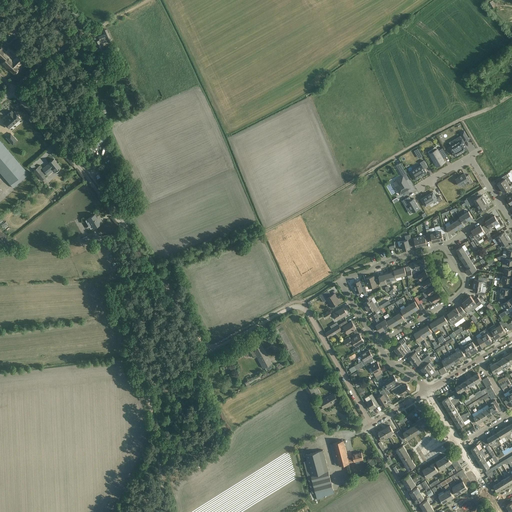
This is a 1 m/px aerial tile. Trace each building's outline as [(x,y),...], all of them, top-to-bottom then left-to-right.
[(112,38),(111,39),(108,32),(104,34),(98,37),(100,41),(96,43),(99,48),(101,47),(103,46),(103,45),(102,45),(101,43),(107,40),(109,44),(113,41),(112,38)] [(1,47),(0,47),(0,57),(4,62),(3,63),(14,73),(19,68),(18,67),(22,62),(17,57),(12,62),(8,58),(9,57),(4,53),(6,51),(1,47)] [(9,117),(4,122),(9,128),(20,118),(19,117),(19,116),(19,115),(18,114),(17,114),(15,112),(14,113),(12,111),(7,115),(9,117)] [(462,152),(467,149),(463,141),(464,140),(465,141),(469,139),(464,131),(460,133),(462,135),(459,137),(461,140),(456,143),(455,141),(451,143),(452,145),(452,146),(449,147),(455,156),(460,153),(462,152)] [(13,145),(18,141),(11,133),(6,137),(13,145)] [(0,171),(13,187),(29,174),(0,139),(0,171)] [(99,145),(95,139),(90,142),(94,148),(99,145)] [(446,154),(442,148),(438,150),(437,149),(429,153),(437,166),(445,162),(442,156),(446,154)] [(49,163),(43,168),(47,173),(53,168),(55,171),(56,172),(57,172),(59,170),(59,169),(60,168),(59,168),(61,167),(54,159),(50,162),(49,163)] [(422,165),(410,172),(415,179),(427,172),(425,169),(428,167),(424,160),(421,163),(422,165)] [(401,162),(397,165),(402,174),(406,172),(407,174),(407,173),(401,162)] [(35,170),(33,171),(41,180),(42,180),(46,177),(40,169),(42,168),(40,165),(35,170)] [(469,174),(466,176),(465,173),(461,175),(461,176),(456,179),(460,186),(468,181),(470,184),(473,182),(469,174)] [(508,183),(511,181),(508,177),(510,176),(508,173),(501,177),(503,180),(498,183),(501,188),(508,183)] [(399,185),(396,187),(400,194),(410,188),(403,176),(396,180),(399,185)] [(509,186),(508,183),(501,188),(504,193),(511,188),(511,189),(511,185),(511,184),(509,186)] [(433,192),(421,199),(425,206),(437,199),(439,202),(443,200),(440,195),(437,197),(433,192)] [(477,205),(485,200),(482,195),(477,198),(476,196),(470,199),(472,202),(474,200),(477,205)] [(409,196),(402,200),(406,207),(409,206),(413,212),(419,208),(414,198),(411,200),(409,196)] [(488,204),(485,200),(477,205),(480,210),(478,211),(479,213),(485,210),(483,208),(488,204)] [(469,211),(464,214),(468,220),(473,218),(470,213),(469,211)] [(95,214),(91,217),(88,218),(93,227),(102,222),(100,219),(98,220),(95,214)] [(464,223),(468,220),(464,214),(459,217),(464,225),(464,223)] [(490,218),(495,226),(499,223),(501,226),(504,224),(499,217),(496,218),(495,215),(490,218)] [(464,225),(459,217),(460,218),(456,221),(460,227),(464,225)] [(492,232),(490,228),(495,226),(490,218),(485,221),(487,224),(484,226),(485,226),(488,231),(489,233),(492,232)] [(455,230),(460,227),(456,221),(451,224),(455,230)] [(455,230),(451,224),(446,227),(450,233),(455,230)] [(481,225),(476,228),(481,235),(485,232),(486,233),(488,231),(485,226),(482,228),(481,225)] [(436,232),(438,241),(444,239),(442,234),(445,233),(444,228),(443,226),(440,227),(441,229),(435,230),(436,232)] [(472,234),(470,236),(472,240),(474,239),(476,243),(477,245),(480,243),(476,238),(481,235),(476,228),(471,230),(474,234),(473,235),(472,234)] [(433,242),(438,241),(436,232),(433,233),(433,231),(430,231),(433,242)] [(495,244),(500,241),(507,236),(505,231),(500,234),(497,236),(496,237),(494,234),(491,236),(489,238),(487,239),(489,241),(493,239),(495,244)] [(410,234),(405,236),(406,240),(401,241),(403,250),(410,248),(410,246),(413,246),(411,238),(410,234)] [(427,234),(419,236),(421,245),(427,244),(426,242),(429,241),(428,236),(427,234)] [(416,246),(421,245),(419,236),(411,238),(413,246),(416,245),(416,246)] [(510,241),(507,236),(500,241),(502,245),(500,247),(501,250),(503,248),(508,246),(506,243),(510,241)] [(511,245),(511,244),(508,246),(503,248),(505,250),(507,251),(506,254),(511,254),(511,245)] [(456,250),(459,255),(465,251),(462,246),(456,250)] [(465,251),(459,255),(462,259),(468,255),(465,251)] [(505,254),(502,255),(497,257),(498,259),(501,259),(502,259),(502,263),(505,263),(511,264),(511,258),(510,258),(511,256),(505,254)] [(465,264),(471,260),(468,255),(462,259),(465,264)] [(416,269),(421,268),(426,267),(424,259),(414,262),(416,269)] [(474,264),(471,260),(465,264),(467,268),(474,264)] [(474,264),(467,268),(466,269),(469,274),(477,269),(474,264)] [(509,265),(503,264),(502,269),(504,269),(503,273),(508,273),(511,273),(511,268),(509,268),(509,265)] [(422,282),(424,281),(422,279),(428,276),(425,271),(418,275),(421,280),(417,282),(418,285),(422,282)] [(499,286),(502,286),(507,287),(508,282),(511,282),(511,280),(511,276),(510,277),(510,276),(503,275),(501,283),(499,283),(499,286)] [(366,278),(368,283),(369,288),(374,286),(374,288),(380,286),(378,279),(375,280),(374,276),(366,278)] [(473,285),(483,286),(486,287),(487,278),(480,277),(480,280),(475,279),(474,281),(473,285)] [(423,292),(424,292),(428,289),(427,286),(433,283),(430,278),(424,281),(422,282),(425,287),(421,290),(423,292)] [(359,292),(361,291),(363,291),(364,293),(367,292),(365,286),(362,287),(360,280),(353,283),(356,293),(358,295),(360,295),(359,292)] [(428,289),(424,292),(426,296),(422,299),(420,301),(419,299),(417,296),(414,298),(416,301),(419,304),(421,303),(423,302),(428,299),(431,297),(433,296),(431,294),(437,290),(434,285),(428,289)] [(482,292),(483,286),(473,285),(472,288),(473,288),(473,290),(478,291),(477,294),(485,295),(485,292),(482,292)] [(500,304),(503,303),(507,300),(505,297),(506,293),(510,294),(511,289),(501,287),(500,295),(499,301),(498,301),(500,304)] [(321,298),(324,302),(328,299),(333,308),(338,305),(337,304),(340,302),(335,293),(331,296),(329,293),(321,298)] [(439,293),(433,296),(431,297),(428,299),(431,304),(434,302),(442,298),(439,293)] [(368,300),(364,303),(365,305),(364,305),(366,308),(374,302),(372,298),(374,297),(373,294),(371,295),(366,298),(368,300)] [(469,295),(466,298),(473,306),(475,308),(475,309),(478,306),(480,309),(483,306),(483,305),(481,303),(482,303),(477,297),(477,298),(474,300),(470,295),(470,296),(469,295)] [(466,298),(462,301),(463,302),(462,302),(466,307),(464,309),(468,312),(469,314),(472,311),(475,308),(473,306),(466,298)] [(507,301),(503,303),(507,310),(505,311),(507,314),(510,312),(511,310),(511,306),(511,305),(511,304),(511,298),(507,301)] [(419,308),(417,304),(415,301),(410,304),(414,311),(419,308)] [(374,302),(366,308),(368,311),(369,312),(372,311),(374,310),(375,312),(376,312),(379,310),(382,308),(384,307),(382,304),(380,306),(377,302),(375,303),(374,302)] [(410,314),(414,311),(410,304),(406,307),(410,314)] [(468,315),(464,310),(461,306),(457,308),(456,307),(452,311),(459,320),(463,317),(466,315),(467,316),(468,315)] [(347,314),(343,307),(334,313),(338,320),(347,314)] [(401,310),(402,312),(405,316),(410,314),(406,307),(401,310)] [(452,325),(459,320),(452,311),(447,314),(450,317),(447,318),(452,324),(452,325)] [(400,312),(396,315),(400,322),(405,319),(400,312)] [(381,322),(378,317),(376,314),(374,315),(376,318),(375,319),(378,323),(376,325),(380,332),(385,329),(381,322)] [(395,325),(400,322),(396,315),(391,318),(395,325)] [(439,318),(443,324),(448,321),(444,315),(439,318)] [(385,319),(386,321),(389,326),(390,328),(395,325),(391,318),(390,316),(385,319)] [(439,327),(443,324),(439,318),(435,321),(439,327)] [(385,329),(389,326),(386,321),(385,319),(381,322),(385,329)] [(346,320),(326,333),(328,337),(331,336),(330,335),(341,328),(341,329),(344,327),(348,333),(356,328),(352,321),(348,323),(346,320)] [(501,324),(496,327),(501,335),(506,332),(503,327),(505,326),(504,323),(503,322),(502,320),(499,322),(501,324)] [(434,330),(439,327),(435,321),(430,324),(434,330)] [(423,328),(427,334),(432,331),(428,325),(423,328)] [(490,327),(488,329),(491,335),(494,333),(497,338),(501,335),(496,327),(495,325),(490,327)] [(419,331),(424,339),(424,338),(423,337),(427,334),(423,328),(419,331)] [(487,333),(482,335),(487,344),(492,341),(489,336),(491,335),(488,329),(486,330),(485,330),(487,333)] [(419,341),(424,339),(419,331),(414,333),(419,341)] [(476,336),(474,337),(477,343),(480,342),(482,347),(487,344),(482,335),(482,336),(480,333),(476,335),(476,336)] [(364,341),(360,334),(352,339),(356,346),(364,341)] [(349,337),(347,338),(343,340),(347,347),(353,343),(349,337)] [(470,339),(467,342),(473,352),(478,349),(475,345),(477,343),(474,337),(470,339)] [(395,349),(394,350),(396,353),(397,352),(397,353),(404,348),(402,344),(405,342),(406,341),(404,338),(397,343),(399,345),(394,349),(395,349)] [(460,342),(459,343),(461,346),(461,347),(464,351),(466,350),(469,355),(473,352),(467,342),(465,339),(460,342)] [(261,344),(253,348),(253,349),(257,355),(263,367),(272,363),(263,348),(261,344)] [(404,348),(397,353),(400,357),(405,353),(407,355),(411,352),(412,351),(410,349),(407,345),(404,348)] [(461,349),(456,352),(460,359),(465,356),(461,349)] [(364,360),(362,361),(354,366),(357,370),(364,365),(369,362),(368,359),(373,356),(369,350),(361,355),(364,360)] [(411,362),(419,356),(416,352),(412,354),(408,358),(409,359),(409,360),(411,362)] [(460,359),(456,352),(452,355),(456,362),(460,359)] [(452,355),(447,358),(451,364),(456,362),(452,355)] [(422,361),(419,356),(411,362),(413,365),(414,365),(415,366),(422,361)] [(421,368),(425,373),(433,366),(429,362),(432,360),(431,357),(424,362),(426,365),(421,368)] [(501,358),(499,359),(504,368),(506,366),(507,369),(510,367),(504,357),(501,359),(501,358)] [(446,367),(451,364),(447,358),(442,361),(446,367)] [(502,369),(504,368),(499,359),(497,360),(497,361),(495,363),(501,373),(503,371),(502,369)] [(372,374),(374,373),(376,377),(383,373),(381,370),(382,369),(378,362),(371,366),(372,367),(369,369),(372,374)] [(500,376),(502,374),(501,373),(495,363),(493,364),(492,363),(490,364),(495,373),(497,372),(499,374),(500,376)] [(433,366),(425,373),(428,377),(432,374),(434,377),(439,373),(437,370),(436,371),(433,366)] [(472,376),(476,382),(481,379),(478,373),(472,376)] [(259,374),(247,380),(247,381),(245,382),(247,387),(250,386),(249,383),(257,380),(261,379),(259,374)] [(385,380),(387,384),(384,385),(386,387),(384,389),(385,391),(388,390),(394,386),(392,384),(397,381),(394,375),(385,380)] [(467,380),(470,385),(476,382),(472,376),(467,380)] [(465,389),(470,385),(467,380),(461,383),(465,389)] [(315,391),(311,383),(305,387),(309,394),(315,391)] [(459,392),(465,389),(461,383),(455,387),(459,392)] [(400,384),(396,387),(391,389),(395,395),(399,392),(401,396),(410,390),(407,384),(402,387),(400,384)] [(379,397),(378,398),(381,402),(383,406),(389,403),(386,399),(389,397),(387,393),(386,393),(386,392),(385,391),(384,389),(381,391),(380,392),(380,393),(382,395),(379,397)] [(449,397),(442,401),(446,406),(460,397),(458,394),(456,389),(452,392),(454,394),(449,397)] [(334,393),(320,401),(324,407),(326,406),(327,407),(334,403),(334,402),(338,400),(334,393)] [(369,395),(364,398),(367,403),(369,405),(366,406),(369,410),(371,408),(371,409),(379,405),(380,405),(372,393),(369,395)] [(460,397),(446,406),(449,411),(455,407),(453,404),(462,399),(460,397)] [(499,406),(497,402),(496,400),(490,403),(492,405),(489,407),(493,414),(499,411),(497,407),(499,406)] [(488,417),(493,414),(489,407),(488,404),(482,408),(484,410),(488,417)] [(455,407),(449,411),(452,417),(459,413),(455,407)] [(483,420),(488,417),(484,410),(479,413),(483,420)] [(472,414),(474,416),(478,423),(483,420),(479,413),(477,411),(472,414)] [(459,413),(452,417),(455,422),(462,418),(459,413)] [(462,418),(455,422),(459,427),(465,423),(464,422),(469,418),(472,423),(475,421),(472,416),(470,413),(466,416),(462,418)] [(422,417),(427,424),(432,421),(428,414),(422,417)] [(422,427),(427,424),(422,417),(417,420),(419,423),(421,427),(422,427)] [(423,430),(422,427),(421,427),(419,423),(414,426),(418,433),(423,430)] [(384,429),(389,437),(392,435),(391,434),(394,432),(390,425),(384,429)] [(508,425),(503,429),(509,438),(511,437),(509,433),(511,431),(508,425)] [(418,433),(414,426),(409,429),(413,436),(418,433)] [(387,438),(389,437),(384,429),(379,432),(379,433),(379,434),(380,434),(380,435),(378,437),(380,441),(383,439),(386,437),(387,438)] [(413,436),(409,429),(403,432),(407,439),(413,436)] [(507,440),(509,438),(503,429),(498,432),(501,437),(504,436),(507,440)] [(406,441),(399,430),(397,431),(403,442),(406,441)] [(498,439),(501,437),(498,432),(493,435),(499,445),(501,444),(498,439)] [(499,445),(493,435),(487,438),(491,444),(494,442),(496,446),(499,445)] [(330,444),(336,466),(339,465),(339,466),(350,463),(350,462),(354,461),(355,461),(364,459),(362,452),(353,454),(354,458),(349,459),(344,440),(333,443),(334,443),(330,444)] [(477,445),(471,448),(474,454),(480,451),(482,449),(479,444),(477,445)] [(399,454),(406,450),(403,445),(396,449),(399,454)] [(480,451),(474,454),(478,459),(483,456),(485,454),(482,449),(480,451)] [(304,461),(311,488),(312,494),(333,488),(323,450),(306,454),(307,460),(304,461)] [(403,459),(409,455),(406,450),(399,454),(403,459)] [(406,464),(413,460),(409,455),(403,459),(406,464)] [(447,455),(442,458),(446,466),(452,463),(451,461),(449,458),(448,456),(447,455)] [(483,456),(478,459),(481,464),(487,461),(483,456)] [(439,465),(436,467),(438,471),(441,469),(446,466),(442,458),(436,462),(437,462),(439,465)] [(369,462),(371,467),(378,464),(375,459),(369,462)] [(416,466),(413,460),(406,464),(409,470),(416,466)] [(487,461),(481,464),(484,470),(489,467),(490,466),(487,461)] [(434,463),(428,467),(433,474),(438,471),(436,467),(439,465),(437,462),(434,464),(434,463)] [(423,470),(421,471),(422,473),(423,474),(424,475),(426,479),(433,474),(428,467),(423,470)] [(492,471),(491,468),(485,472),(488,477),(494,473),(493,472),(492,471)] [(405,484),(413,479),(409,473),(402,478),(405,484)] [(415,477),(413,479),(405,484),(408,489),(416,484),(414,482),(417,480),(417,479),(415,477)] [(503,488),(499,482),(497,478),(494,480),(496,484),(494,485),(497,491),(503,488)] [(503,488),(508,484),(504,479),(499,482),(503,488)] [(457,484),(462,492),(468,488),(467,488),(466,485),(464,482),(463,481),(457,484)] [(444,492),(449,500),(454,497),(450,489),(451,489),(450,488),(451,488),(450,486),(450,487),(448,484),(447,485),(445,486),(447,490),(444,492)] [(452,487),(454,491),(457,495),(462,492),(457,484),(452,487)] [(413,497),(421,492),(418,487),(410,492),(413,497)] [(424,498),(421,492),(413,497),(417,503),(424,498)] [(440,497),(438,498),(439,500),(440,501),(442,500),(443,503),(449,500),(444,492),(439,496),(440,497)] [(420,504),(423,510),(431,505),(427,499),(427,498),(424,500),(424,501),(420,504)]
